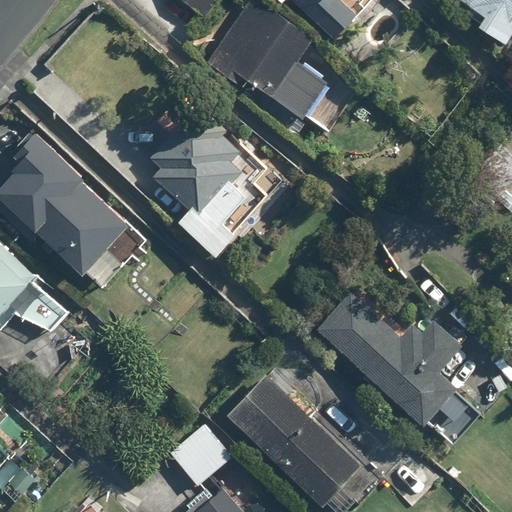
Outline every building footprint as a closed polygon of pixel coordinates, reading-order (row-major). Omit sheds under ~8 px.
[(216,0),(190,0),(207,12),(216,0)] [(315,34),(264,0),(250,0),(212,57),(241,76),(244,72),(305,113),(328,78),(299,59),(315,34)] [(297,0),(335,34),(357,10),(345,0),(297,0)] [(511,0),(466,0),(486,13),(480,22),(508,40),(511,33),(511,0)] [(163,164),(155,172),(201,213),(241,167),(231,158),(242,146),(196,105),(152,155),(163,164)] [(43,228),(85,268),(130,220),(36,130),(17,149),(27,159),(0,187),(0,203),(35,237),(43,228)] [(507,185),(511,178),(511,154),(498,143),(481,164),(507,185)] [(0,308),(34,271),(0,239),(0,308)] [(351,289),(318,326),(426,422),(459,385),(440,368),(463,341),(435,316),(423,330),(413,321),(401,333),(351,289)] [(268,373),(231,413),(325,500),(362,460),(268,373)] [(172,453),(198,483),(232,454),(205,424),(172,453)] [(408,452),(385,478),(416,504),(438,478),(408,452)] [(246,511),(223,484),(190,511),(246,511)] [(102,511),(90,501),(79,511),(102,511)]
